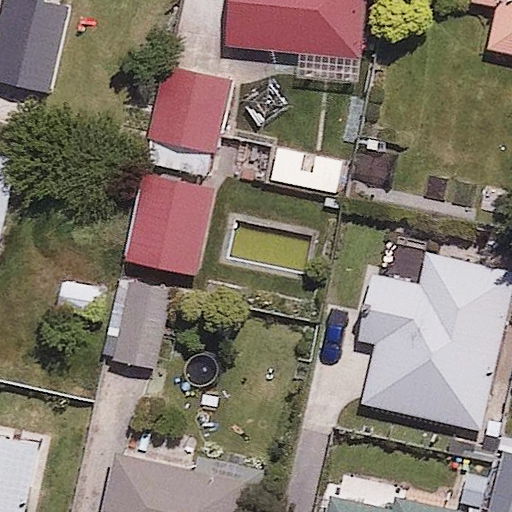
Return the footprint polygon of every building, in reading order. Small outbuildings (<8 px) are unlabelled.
[(68,0),(5,0),(0,36),(0,78),(56,87),(68,0)] [(236,0),(235,43),(296,46),(295,72),(363,75),(366,0),(236,0)] [(511,0),(492,0),(500,2),(489,48),(511,53),(511,0)] [(234,76),(167,60),(150,129),(218,145),(234,76)] [(350,155),(281,137),(272,173),(341,191),(350,155)] [(21,146),(0,141),(0,245),(2,246),(21,146)] [(218,182),(146,169),(130,258),(203,271),(218,182)] [(316,227),(229,205),(215,259),(302,281),(316,227)] [(511,323),(511,272),(437,254),(430,280),(366,264),(335,390),(486,428),(511,323)] [(178,282),(122,272),(107,356),(162,366),(178,282)] [(25,511),(43,435),(0,425),(0,511),(25,511)] [(511,511),(511,450),(503,449),(490,508),(511,511)] [(245,511),(256,462),(201,452),(198,466),(120,451),(107,511),(245,511)] [(404,511),(402,511),(334,497),(330,511),(469,511),(470,510),(407,496),(404,511)]
